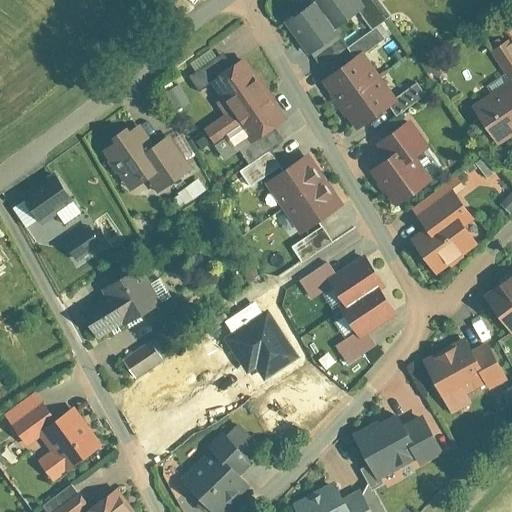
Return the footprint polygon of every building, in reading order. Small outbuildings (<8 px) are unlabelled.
[(364,5),(360,0),(297,0),(279,15),(308,48),(364,5)] [(360,52),(319,80),(353,126),(393,99),(360,52)] [(288,118),(251,59),(209,82),(247,142),(288,118)] [(495,143),(511,130),(511,83),(472,109),(495,143)] [(138,119),(95,146),(128,193),(144,183),(155,195),(202,166),(172,125),(148,137),(138,119)] [(371,167),(391,201),(439,173),(412,125),(380,142),(389,157),(371,167)] [(297,232),(339,205),(306,153),(262,181),(297,232)] [(41,222),(75,202),(58,173),(23,193),(41,222)] [(475,206),(458,182),(412,214),(423,231),(409,241),(431,272),(477,240),(460,215),(475,206)] [(382,281),(365,256),(330,280),(347,305),(377,285),(382,281)] [(94,338),(159,301),(141,268),(100,291),(104,299),(79,313),(94,338)] [(511,271),(478,293),(508,333),(511,330),(511,271)] [(394,310),(377,285),(347,305),(341,308),(356,330),(336,344),(347,360),(376,341),(367,328),(394,310)] [(483,328),(418,359),(448,405),(510,374),(483,328)] [(158,415),(209,380),(185,342),(163,356),(150,339),(122,358),(158,415)] [(62,469),(103,447),(74,404),(52,415),(37,388),(2,406),(24,441),(42,433),(62,469)] [(415,402),(350,434),(375,478),(441,447),(415,402)] [(257,471),(222,432),(176,473),(213,511),(257,471)] [(365,511),(346,473),(286,502),(292,511),(365,511)] [(136,511),(114,484),(85,504),(76,494),(46,511),(136,511)]
